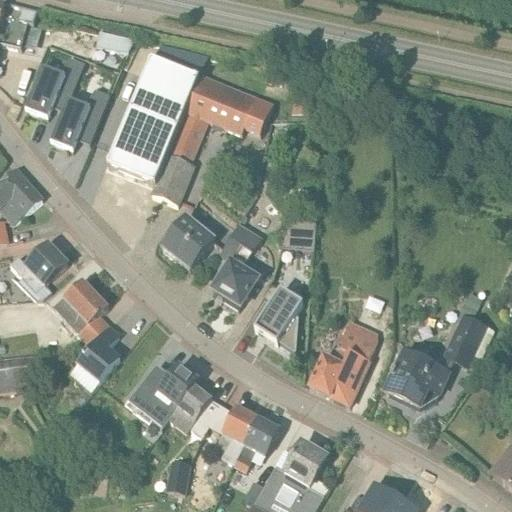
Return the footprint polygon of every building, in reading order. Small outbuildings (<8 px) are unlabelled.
[(0,48),(22,54),(28,28),(34,29),(38,15),(6,7),(0,5),(0,48)] [(129,58),(135,42),(100,34),(96,51),(129,58)] [(153,61),(107,171),(156,191),(156,190),(157,190),(200,84),(201,85),(202,81),(153,61)] [(97,84),(82,78),(71,95),(55,88),(37,130),(59,139),(64,128),(76,133),(97,84)] [(201,85),(200,84),(157,190),(156,190),(156,191),(152,199),(178,210),(196,170),(192,169),(210,127),(242,139),(247,126),(264,132),(271,114),(256,107),(201,85)] [(123,117),(108,111),(98,127),(82,120),(64,162),(86,172),(90,161),(102,166),(123,117)] [(42,205),(16,174),(0,186),(0,208),(1,207),(15,225),(42,205)] [(163,254),(190,275),(216,244),(188,222),(163,254)] [(282,251),(314,255),(316,227),(290,225),(282,251)] [(241,229),(222,258),(233,265),(214,295),(224,301),(222,304),(239,315),(265,273),(252,266),(256,259),(264,244),(241,229)] [(19,263),(11,270),(23,284),(22,285),(37,300),(44,292),(45,294),(68,270),(49,250),(28,270),(19,263)] [(109,312),(83,285),(56,312),(92,350),(109,331),(100,321),(109,312)] [(296,357),(298,323),(296,322),(304,308),(282,294),(254,335),(278,350),(280,347),(295,356),(295,357),(296,357)] [(468,308),(463,319),(473,324),(479,313),(468,308)] [(463,319),(443,362),(467,372),(486,330),(463,319)] [(351,328),(340,352),(334,366),(325,362),(310,392),(349,411),(370,364),(369,364),(373,356),(374,338),(351,328)] [(109,331),(92,350),(93,351),(78,367),(98,385),(120,363),(108,353),(119,340),(109,331)] [(39,359),(0,363),(0,397),(30,393),(28,376),(41,375),(39,359)] [(440,402),(453,371),(440,366),(438,369),(431,367),(429,372),(404,362),(387,398),(420,413),(428,396),(440,402)] [(149,410),(130,396),(116,415),(134,430),(136,427),(159,446),(172,428),(170,426),(195,392),(200,385),(179,370),(149,410)] [(213,405),(195,392),(170,426),(172,428),(187,439),(191,434),(203,442),(210,431),(220,409),(213,405)] [(234,418),(220,409),(210,431),(222,437),(233,444),(222,463),(234,469),(258,423),(237,412),(234,418)] [(265,463),(280,434),(258,423),(234,469),(235,470),(235,471),(247,477),(252,466),(251,465),(255,457),(265,463)] [(317,511),(324,501),(309,491),(327,462),(303,447),(286,477),(276,471),(264,493),(253,511),(317,511)] [(490,477),(511,493),(511,452),(490,477)] [(172,466),(167,496),(186,500),(192,469),(172,466)] [(255,488),(243,508),(249,511),(253,511),(264,493),(255,488)] [(377,490),(376,490),(363,511),(391,511),(397,503),(376,491),(377,490)] [(410,511),(397,503),(391,511),(410,511)]
